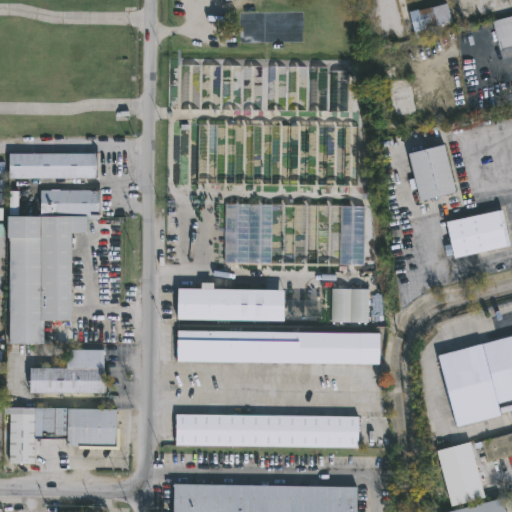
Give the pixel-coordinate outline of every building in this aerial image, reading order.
[(443,0),(445,4),(449,3),(453,21),(439,25),(441,32),(417,38),(407,0),(443,0)] [(511,49),(501,52),(500,49),(489,53),(488,50),(484,51),(477,26),(511,16),(511,49)] [(485,59),(488,73),(498,71),(500,82),(497,83),(499,87),(503,86),(506,96),(483,101),(482,98),(466,102),(463,90),(471,88),(468,73),(473,72),(471,62),(485,59)] [(262,110),(181,110),(181,65),(263,65),(262,110)] [(391,65),(394,79),(407,76),(415,113),(391,118),(383,82),(379,83),(375,69),(391,65)] [(327,67),(327,71),(347,72),(348,112),(267,112),(267,67),(327,67)] [(360,127),(359,185),(178,182),(179,124),(360,127)] [(453,191),(417,200),(405,152),(441,143),(453,191)] [(11,178),(11,153),(98,153),(98,178),(11,178)] [(41,193),(96,192),(96,216),(87,216),(41,216),(41,193)] [(365,206),(364,266),(225,263),(226,204),(365,206)] [(508,243),(451,256),(443,220),(500,208),(508,243)] [(41,216),(10,217),(10,345),(41,345),(41,321),(70,321),(70,234),(87,234),(87,216),(41,216)] [(216,282),(216,288),(268,289),(268,321),(180,319),(181,287),(203,287),(203,282),(216,282)] [(367,322),(330,322),(330,288),(367,288),(367,322)] [(243,328),(243,331),(382,333),(382,364),(178,361),(179,330),(230,331),(230,328),(243,328)] [(503,415),(460,426),(441,355),(511,336),(511,399),(500,403),(503,415)] [(67,349),(105,350),(104,393),(31,392),(31,367),(66,367),(67,349)] [(5,408),(120,409),(119,448),(69,447),(69,440),(35,439),(34,464),(4,463),(5,408)] [(355,420),(355,447),(173,444),(174,414),(355,417),(355,420)] [(511,433),(511,456),(489,462),(485,448),(479,449),(477,443),(511,433)] [(359,511),(175,511),(176,484),(360,487),(359,511)] [(507,511),(449,511),(504,498),(507,511)]
